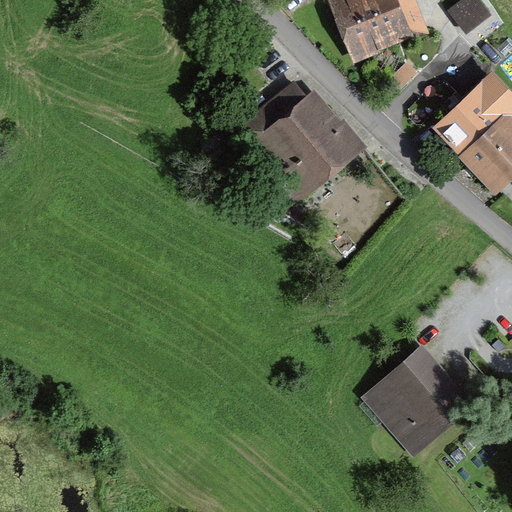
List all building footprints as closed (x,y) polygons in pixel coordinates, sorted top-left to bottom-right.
[(409,30),(400,8),(414,2),(413,0),(339,0),(337,1),(357,50),(409,30)] [(486,14),(474,0),(463,0),(450,10),(465,30),(486,14)] [(396,67),(405,78),(419,66),(410,55),(396,67)] [(448,130),(468,150),(502,118),(511,108),(511,98),(492,78),(456,111),(462,117),(448,130)] [(248,123),(302,189),(359,142),(342,121),(332,129),(295,84),(248,123)] [(511,168),(511,128),(502,118),(468,150),(498,182),(511,168)] [(368,397),(414,449),(465,405),(419,352),(368,397)]
